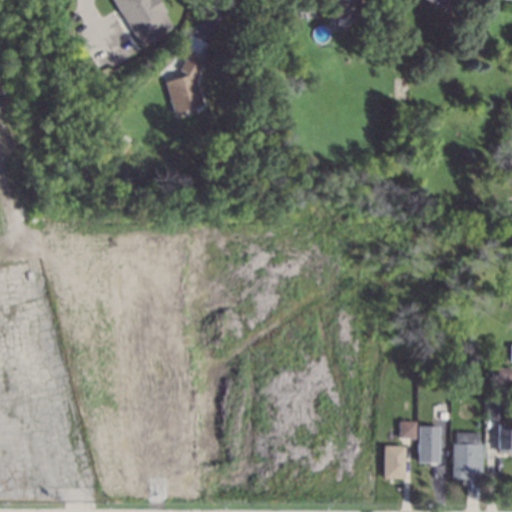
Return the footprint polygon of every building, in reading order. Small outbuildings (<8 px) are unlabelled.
[(312,0),(312,12),(295,12),(295,0),(312,0)] [(357,0),(357,6),(351,6),(351,16),(331,17),(331,6),(328,6),(327,0),(357,0)] [(453,0),(445,12),(427,0),(453,0)] [(159,32),(158,39),(150,38),(151,31),(159,32)] [(201,59),(195,71),(197,72),(193,79),(201,103),(195,105),(197,112),(182,117),(180,110),(169,113),(165,102),(168,101),(162,81),(181,75),(183,72),(177,69),(186,51),(201,59)] [(407,84),(406,98),(393,98),(394,84),(407,84)] [(258,137),(250,138),(248,129),(256,128),(258,137)] [(510,366),(510,381),(493,381),(494,365),(510,366)] [(502,419),(483,418),(484,400),(503,401),(502,419)] [(412,437),(396,437),(396,420),(412,420),(412,437)] [(511,453),(496,453),(496,423),(511,423),(511,453)] [(436,461),(415,461),(415,425),(436,425),(436,461)] [(478,434),(478,443),(480,443),(479,472),(465,471),(465,478),(449,477),(450,442),(452,442),(453,433),(478,434)] [(400,478),(379,477),(380,444),(401,445),(400,478)]
